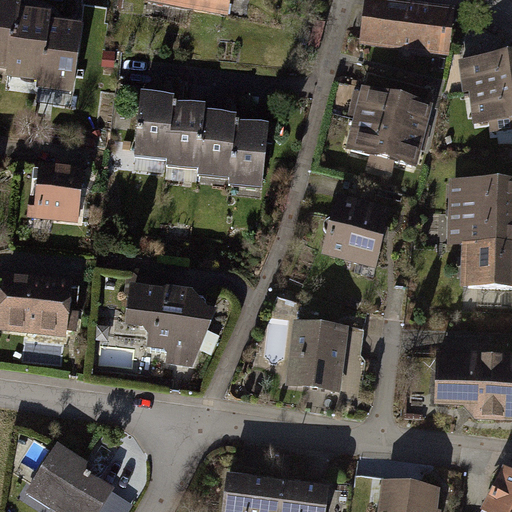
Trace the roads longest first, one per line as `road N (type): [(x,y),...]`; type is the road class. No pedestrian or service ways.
road 1 (residential): [(452,454),(192,420)]
road 2 (residential): [(192,420),(0,394)]
